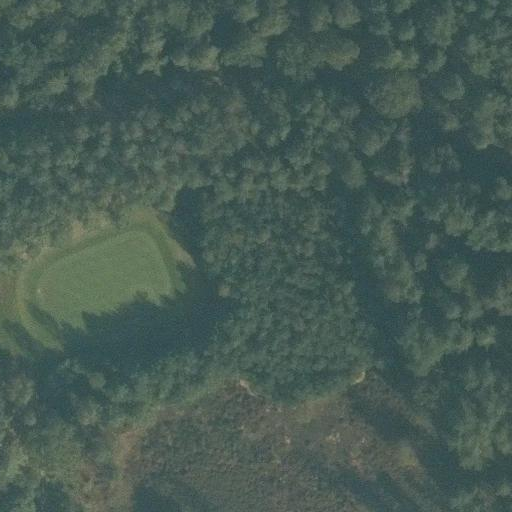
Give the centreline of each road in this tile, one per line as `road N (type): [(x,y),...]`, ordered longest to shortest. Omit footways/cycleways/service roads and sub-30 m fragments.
road 1 (track): [(0,105),(331,56)]
road 2 (track): [(511,156),(331,56)]
